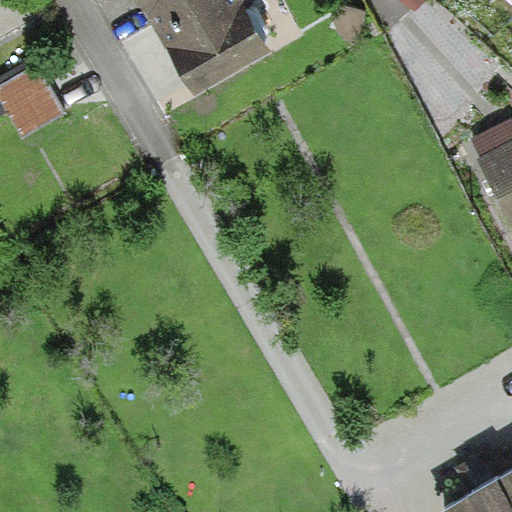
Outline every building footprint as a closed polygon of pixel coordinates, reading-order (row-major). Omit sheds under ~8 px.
[(191,0),(149,0),(161,19),(191,0)] [(269,0),(191,0),(161,19),(197,76),(283,23),(269,0)] [(0,109),(18,139),(59,115),(32,69),(0,88),(0,109)] [(511,126),(474,146),(511,221),(511,220),(511,126)] [(511,511),(511,429),(417,474),(435,511),(511,511)]
